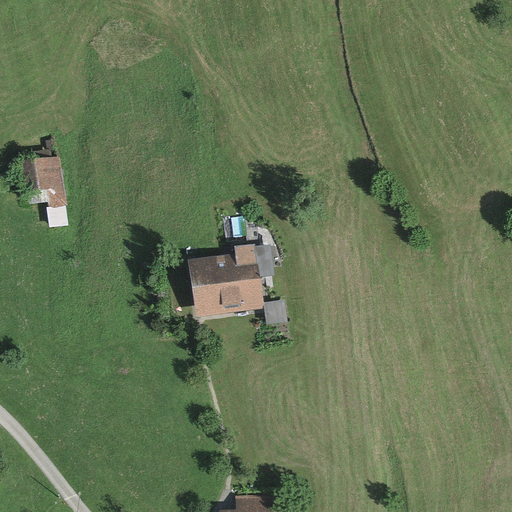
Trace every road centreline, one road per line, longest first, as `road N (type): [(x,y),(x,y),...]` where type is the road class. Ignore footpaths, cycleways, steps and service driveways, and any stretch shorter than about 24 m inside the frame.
road 1 (track): [(222,511),(226,452),(205,350)]
road 2 (track): [(0,409),(90,511)]
